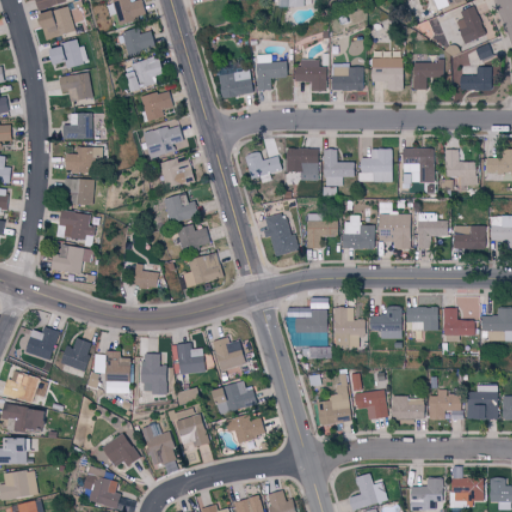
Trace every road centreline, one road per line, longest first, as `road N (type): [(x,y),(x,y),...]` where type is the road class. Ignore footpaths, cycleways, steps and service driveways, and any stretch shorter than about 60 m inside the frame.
road 1 (residential): [(324,511),(172,0)]
road 2 (residential): [(0,331),(17,285),(39,157),(29,66),(10,0)]
road 3 (residential): [(213,133),(278,118),(511,118)]
road 4 (residential): [(0,279),(140,320),(187,316),(260,293)]
road 5 (residential): [(260,293),(325,277),(511,279)]
road 6 (residential): [(153,511),(167,490),(375,445)]
road 7 (residential): [(511,447),(375,445)]
